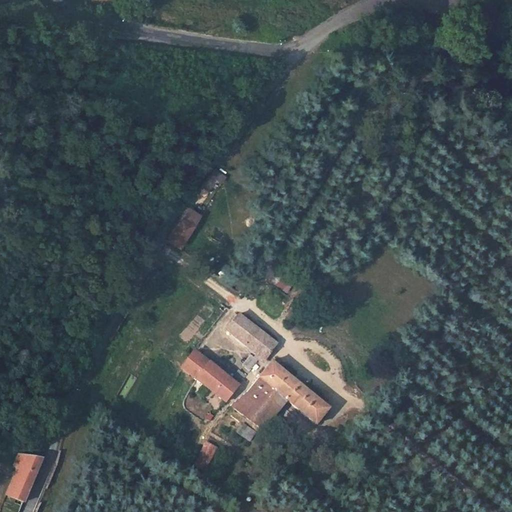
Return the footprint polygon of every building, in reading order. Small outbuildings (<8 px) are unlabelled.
[(385,35),(377,27),(370,33),(378,42),(385,35)] [(213,177),(223,183),(228,176),(218,170),(213,177)] [(182,217),(169,239),(181,247),(194,224),(182,217)] [(283,276),(276,285),(287,293),(294,285),(283,276)] [(274,343),(236,315),(225,329),(256,351),(253,354),(262,360),(274,343)] [(236,385),(193,351),(182,368),(198,380),(220,397),(225,401),(236,385)] [(250,388),(228,407),(259,429),(282,399),(314,422),(327,406),(269,363),(250,388)] [(243,423),(236,433),(251,442),(257,432),(243,423)] [(207,442),(196,463),(208,469),(218,447),(207,442)] [(24,503),(41,462),(15,457),(12,467),(19,470),(11,498),(24,503)]
